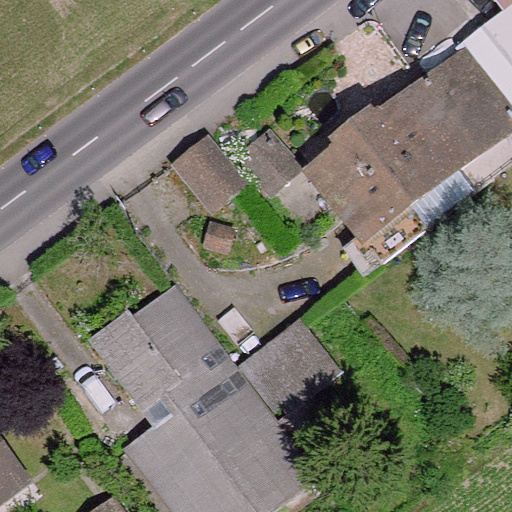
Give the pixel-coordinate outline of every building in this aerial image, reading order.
[(511,22),(406,105),(466,186),(511,149),(511,22)] [(357,269),(466,186),(406,105),(354,145),(303,184),(296,190),(299,194),(357,269)] [(296,190),(303,184),(267,143),(230,175),(270,219),(299,194),(296,190)] [(207,231),(246,200),(210,150),(169,180),(207,231)] [(172,299),(88,356),(111,389),(150,445),(120,466),(154,511),(302,511),(320,500),(294,466),(275,440),(235,385),(172,299)] [(299,336),(235,385),(275,440),(313,413),(343,391),(299,336)] [(332,438),(313,413),(275,440),(294,466),(332,438)] [(0,511),(19,511),(34,502),(0,450),(0,511)] [(135,511),(123,494),(96,511),(135,511)]
